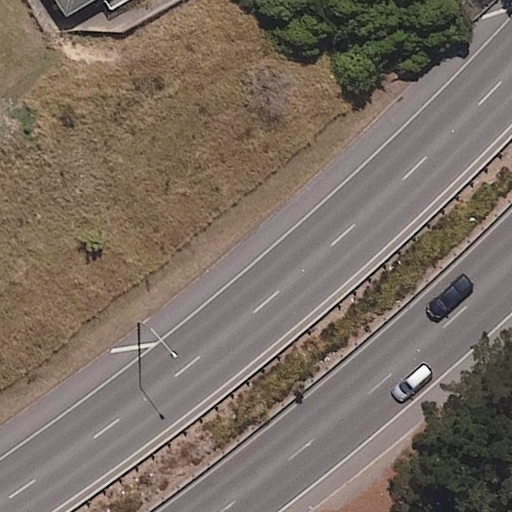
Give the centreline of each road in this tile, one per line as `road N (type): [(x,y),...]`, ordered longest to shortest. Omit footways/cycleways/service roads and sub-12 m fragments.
road 1 (motorway): [(0,502),(125,418),(343,239),(511,69)]
road 2 (motorway): [(511,259),(302,448),(217,511)]
